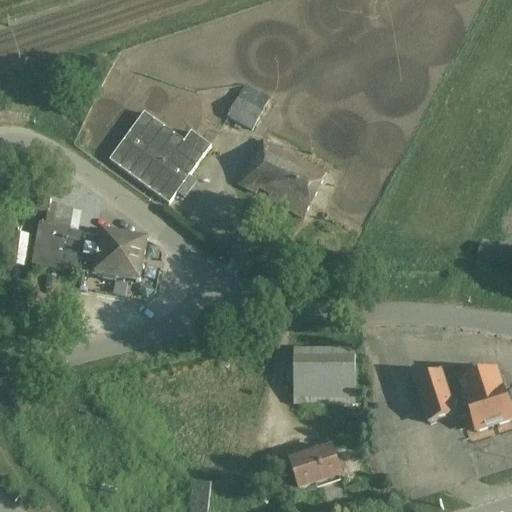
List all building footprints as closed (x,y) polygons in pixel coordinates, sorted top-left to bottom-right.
[(270,100),(246,87),(228,119),(253,132),(270,100)] [(144,115),(110,162),(169,206),(177,195),(189,179),(211,149),(191,134),(184,144),(144,115)] [(328,175),(265,142),(241,187),(259,196),(261,193),(271,198),(269,201),(306,220),(310,211),(325,184),(324,183),(328,175)] [(66,270),(81,273),(83,256),(73,254),(74,247),(70,247),(72,233),(76,211),(52,207),(55,187),(21,181),(17,209),(49,214),(47,226),(41,225),(34,268),(65,273),(66,270)] [(83,256),(81,273),(95,275),(95,277),(142,285),(150,241),(91,232),(91,236),(72,233),(70,247),(74,247),(73,254),(83,256)] [(511,262),(511,250),(483,244),(478,261),(510,269),(511,262)] [(296,353),(296,407),(357,407),(357,353),(296,353)] [(467,382),(462,369),(445,375),(444,371),(440,373),(441,374),(419,381),(419,380),(417,380),(432,427),(434,426),(433,425),(456,417),(457,421),(472,416),(478,434),(511,422),(511,411),(499,372),(467,382)] [(317,455),(315,447),(290,456),(292,462),(302,493),(343,479),(333,450),(317,455)] [(207,511),(211,486),(193,484),(190,511),(207,511)]
